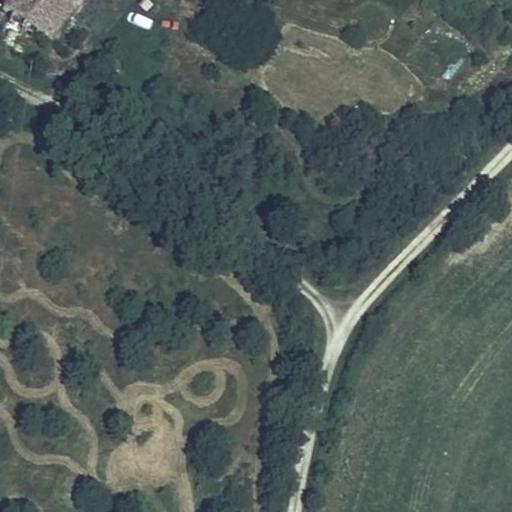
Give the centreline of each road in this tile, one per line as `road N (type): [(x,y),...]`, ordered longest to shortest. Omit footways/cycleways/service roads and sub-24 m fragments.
road 1 (track): [(511,138),(339,314),(102,131),(0,77)]
road 2 (unclassified): [(339,314),(297,511)]
